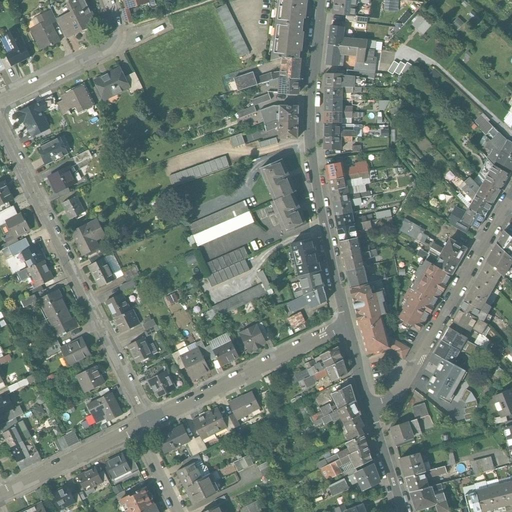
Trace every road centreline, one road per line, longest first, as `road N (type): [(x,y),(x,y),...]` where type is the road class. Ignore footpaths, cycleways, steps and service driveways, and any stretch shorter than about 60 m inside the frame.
road 1 (residential): [(147,420),(0,124)]
road 2 (residential): [(345,324),(313,167),(309,105),(321,0)]
road 3 (residential): [(510,201),(373,416)]
road 4 (residential): [(345,324),(147,420)]
road 5 (residential): [(137,425),(0,496)]
road 6 (residential): [(0,101),(120,42)]
